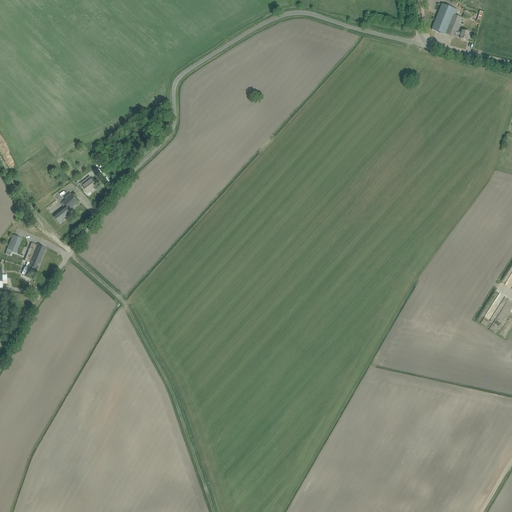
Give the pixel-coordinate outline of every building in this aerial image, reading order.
[(432,30),(445,35),(446,34),(453,15),(454,12),(441,7),(432,30)] [(453,15),(446,34),(455,38),(456,35),(461,36),(460,39),(467,40),(468,35),(469,36),(469,33),(462,31),(462,33),(458,32),(463,19),(453,15)] [(90,177),(81,184),(80,184),(85,190),(88,194),(91,191),(97,186),(94,182),(92,179),(90,177)] [(64,207),(53,216),(60,224),(73,214),(70,210),(78,202),(72,196),(61,204),(64,207)] [(7,249),(13,252),(12,253),(15,255),(16,253),(19,245),(20,245),(22,239),(13,235),(7,249)] [(30,265),(28,269),(25,277),(28,278),(33,280),(38,268),(46,249),(31,243),(24,261),(30,263),(30,265)]
